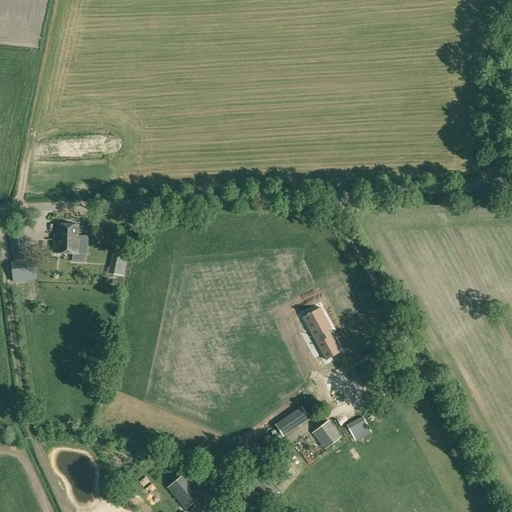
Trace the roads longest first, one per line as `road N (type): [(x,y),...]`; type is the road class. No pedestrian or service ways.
road 1 (unclassified): [(0,210),(329,195)]
road 2 (unclassified): [(208,511),(272,454),(419,368)]
road 3 (unclassified): [(419,368),(329,195)]
road 4 (unclassified): [(329,195),(493,186)]
road 5 (unclassified): [(497,511),(419,368)]
road 6 (unclassified): [(493,186),(493,80),(511,27)]
